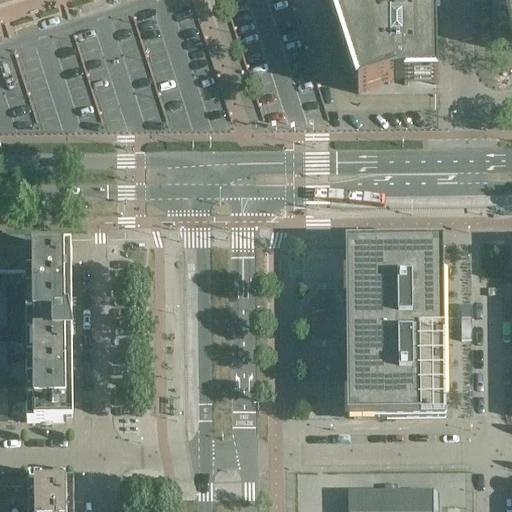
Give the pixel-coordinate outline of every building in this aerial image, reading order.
[(437,86),(436,0),(353,0),(330,8),(358,95),(395,83),(404,83),(404,86),(437,86)] [(511,0),(492,0),(493,0),(493,9),(492,9),(496,20),(504,50),(511,47),(511,0)] [(445,420),(443,246),(389,247),(346,247),(346,259),(346,286),(347,286),(348,331),(347,331),(347,350),(348,422),(354,422),(354,421),(445,420)] [(72,265),(72,251),(6,252),(7,261),(0,261),(0,275),(25,275),(71,274),(71,265),(72,265)] [(72,295),(71,274),(25,275),(25,296),(72,295)] [(73,339),(72,302),(72,295),(25,296),(26,339),(65,338),(65,339),(72,339),(73,339)] [(461,343),(471,343),(471,323),(461,323),(461,343)] [(72,360),(72,339),(65,339),(65,338),(26,339),(26,360),(72,360)] [(73,382),(72,360),(26,360),(26,382),(73,382)] [(73,403),(73,382),(26,382),(26,404),(73,403)] [(73,425),(73,403),(26,404),(26,426),(65,426),(66,426),(66,425),(73,425)] [(74,511),(74,489),(67,489),(67,488),(66,488),(27,489),(27,511),(74,511)] [(357,511),(439,511),(439,495),(399,495),(398,499),(357,504),(357,511)] [(0,511),(8,511),(8,499),(0,499),(0,511)]
